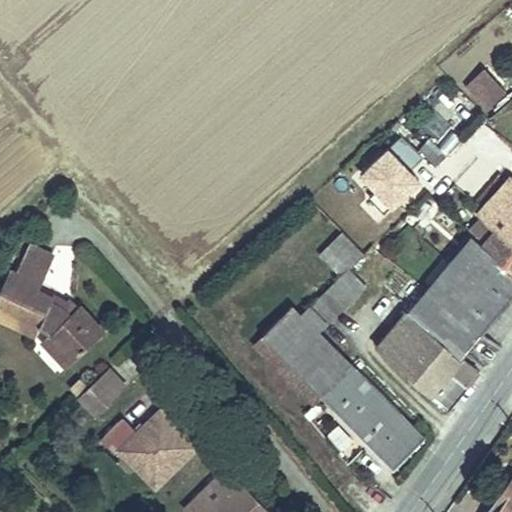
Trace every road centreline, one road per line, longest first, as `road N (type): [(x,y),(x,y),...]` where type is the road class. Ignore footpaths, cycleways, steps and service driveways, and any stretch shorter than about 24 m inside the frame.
road 1 (unknown): [(194,275),(199,305),(366,511)]
road 2 (residential): [(410,511),(511,367)]
